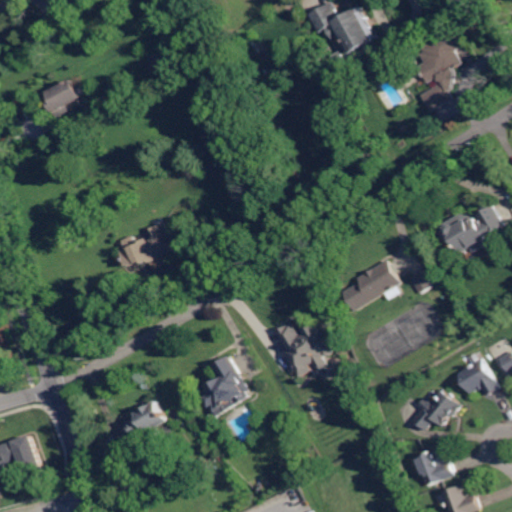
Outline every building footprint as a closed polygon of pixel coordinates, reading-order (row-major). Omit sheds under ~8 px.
[(345,19),(365,8),(366,7),(367,9),(375,23),(377,26),(380,32),(383,37),(380,39),(378,40),(379,43),(381,45),(382,48),(379,50),(354,64),(356,67),(348,72),(344,74),(341,69),(340,66),(335,57),(346,50),(351,47),(344,36),(344,34),(336,38),(335,39),(331,32),(330,30),(323,34),(313,15),(334,3),(336,2),(345,19)] [(458,78),(458,84),(458,88),(454,90),(458,97),(457,98),(436,110),(435,111),(426,94),(443,84),(439,78),(433,82),(432,82),(427,73),(423,67),(423,65),(430,61),(425,53),(428,51),(427,48),(458,29),(468,46),(460,50),(468,63),(457,69),(459,71),(458,78)] [(156,75),(150,65),(168,55),(173,66),(156,75)] [(60,118),(57,112),(56,113),(49,100),(53,98),(50,92),(74,79),(84,98),(69,106),(72,112),(60,118)] [(508,223),(507,224),(492,233),(490,234),(488,240),(487,241),(489,244),(477,251),(475,246),(466,252),(463,253),(458,244),(449,242),(444,234),(445,225),(453,220),(456,219),(464,214),(472,216),(476,217),(477,217),(497,205),(498,206),(508,223)] [(166,242),(170,241),(172,245),(174,244),(177,250),(176,251),(165,255),(169,264),(155,270),(151,260),(146,263),(145,261),(141,263),(140,263),(139,262),(131,266),(125,250),(125,249),(127,248),(123,240),(133,237),(133,236),(137,246),(141,244),(140,241),(146,239),(143,232),(166,223),(168,230),(171,237),(165,239),(166,242)] [(217,269),(217,268),(215,264),(214,258),(212,255),(211,252),(227,247),(233,264),(217,269)] [(405,292),(393,300),(388,291),(358,309),(347,291),(363,282),(360,278),(371,272),(375,270),(391,260),(393,263),(402,278),(405,282),(401,285),(405,292)] [(423,293),(415,279),(416,279),(422,275),(427,272),(435,285),(423,293)] [(316,319),(318,318),(337,350),(335,351),(335,354),(330,357),(327,356),(311,366),(314,371),(302,378),(298,371),(296,372),(287,358),(289,357),(287,352),(290,350),(279,331),(288,326),(289,327),(294,323),(302,335),(304,334),(302,330),(309,326),(308,324),(310,323),(309,321),(315,317),(316,319)] [(503,387),(502,388),(492,394),(491,395),(488,390),(486,387),(476,393),(464,373),(472,368),(477,365),(472,358),(472,357),(482,351),(503,387)] [(253,389),(250,391),(253,395),(229,410),(226,406),(217,412),(205,392),(210,389),(208,386),(210,385),(215,382),(215,383),(220,380),(225,378),(217,365),(232,356),(234,359),(239,367),(247,381),(253,389)] [(464,405),(457,413),(455,415),(446,425),(439,418),(429,429),(419,420),(418,419),(426,410),(427,409),(422,405),(429,397),(430,398),(434,402),(440,396),(446,388),(464,405)] [(163,433),(153,439),(149,432),(148,433),(147,431),(137,437),(136,436),(130,424),(129,423),(141,416),(139,413),(148,407),(151,406),(158,401),(170,420),(169,420),(159,426),(163,433)] [(47,470),(28,476),(22,459),(4,465),(6,469),(0,470),(0,446),(17,441),(16,441),(35,435),(47,470)] [(442,458),(446,456),(446,457),(447,459),(448,462),(453,460),(454,463),(458,473),(459,475),(431,486),(427,477),(420,458),(439,451),(442,458)] [(472,498),(480,495),(481,498),(484,508),(485,509),(476,511),(453,511),(450,503),(446,493),(467,485),(469,491),(470,493),(471,494),(472,498)]
